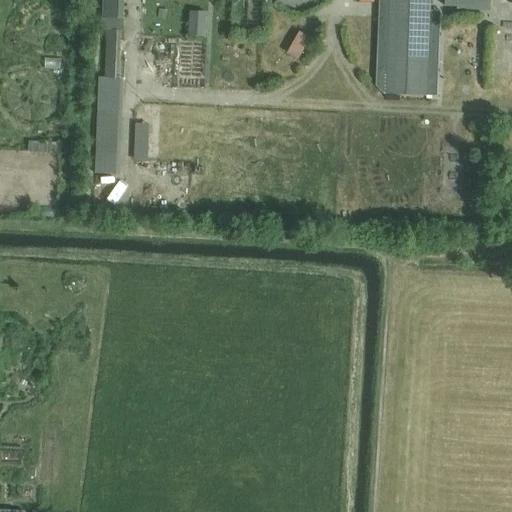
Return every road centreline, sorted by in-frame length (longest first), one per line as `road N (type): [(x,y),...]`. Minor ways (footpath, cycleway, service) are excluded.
road 1 (track): [(132,90),(511,115)]
road 2 (track): [(337,0),(331,41),(379,109)]
